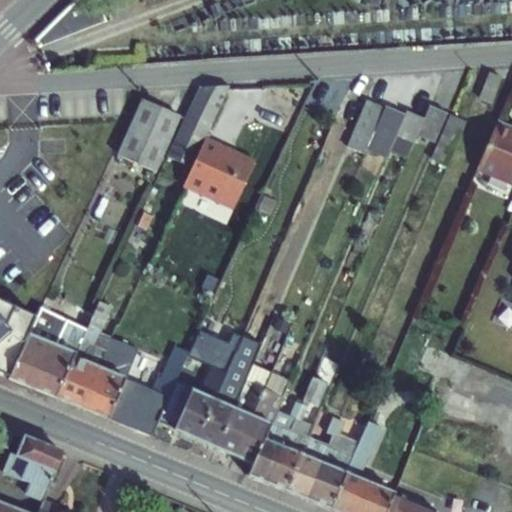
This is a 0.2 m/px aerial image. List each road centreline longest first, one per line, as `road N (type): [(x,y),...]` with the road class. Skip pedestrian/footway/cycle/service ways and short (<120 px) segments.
road 1 (residential): [(511,53),(0,79)]
road 2 (primary): [(267,511),(0,401)]
